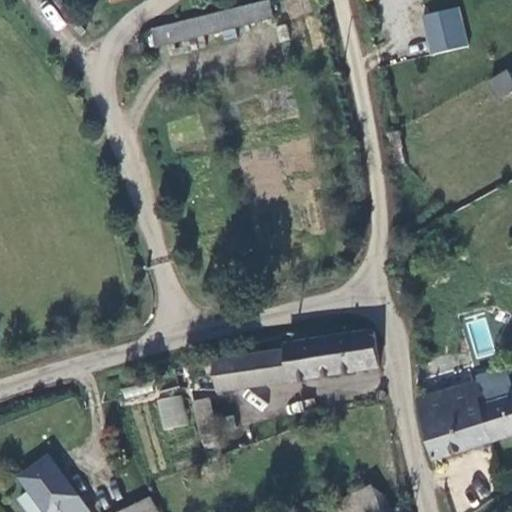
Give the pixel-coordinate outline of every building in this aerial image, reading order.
[(142,0),(110,0),(113,8),(142,0)] [(54,2),(42,7),(53,32),(65,27),(54,2)] [(270,19),(266,2),(151,32),(155,47),(270,19)] [(421,15),(430,54),(469,45),(459,6),(421,15)] [(511,72),(510,70),(492,80),(502,100),(511,94),(511,72)] [(242,348),(213,355),(220,397),(378,372),(375,337),(288,349),(288,342),(242,348)] [(416,408),(435,467),(494,447),(483,412),(511,402),(511,389),(510,384),(507,373),(474,383),(475,388),(416,408)] [(157,398),(161,429),(187,425),(183,395),(157,398)] [(210,402),(194,405),(199,436),(216,432),(210,402)] [(511,402),(483,412),(494,447),(511,441),(511,402)] [(59,511),(75,501),(47,462),(18,483),(27,496),(14,505),(19,511),(59,511)] [(391,511),(387,500),(372,492),(340,507),(341,511),(391,511)] [(156,511),(151,501),(127,511),(156,511)]
